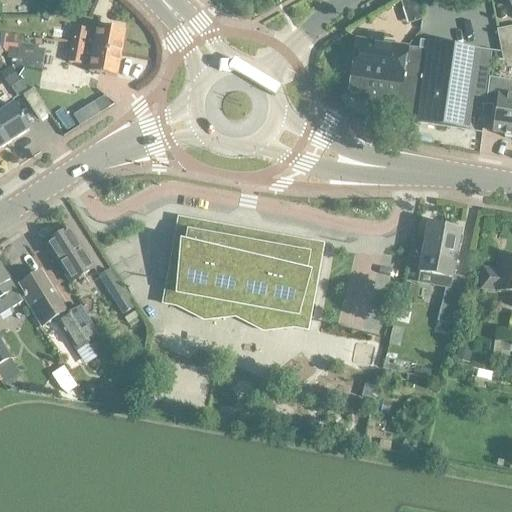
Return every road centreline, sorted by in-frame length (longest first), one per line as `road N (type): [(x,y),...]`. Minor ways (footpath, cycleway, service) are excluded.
road 1 (tertiary): [(256,141),(322,169),(445,171)]
road 2 (tertiary): [(445,171),(356,153),(275,116)]
road 3 (unclassified): [(195,104),(79,168)]
road 4 (unclassified): [(79,168),(205,133)]
